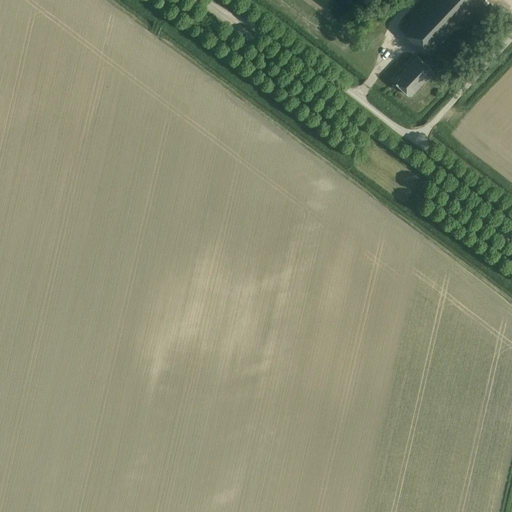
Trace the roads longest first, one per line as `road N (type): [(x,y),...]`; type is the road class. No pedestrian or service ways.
road 1 (unclassified): [(215,11),(511,237)]
road 2 (track): [(350,154),(144,0)]
road 3 (unclassified): [(415,141),(295,50),(215,11)]
road 4 (unclassified): [(415,141),(511,37)]
road 5 (unclassified): [(415,141),(511,213)]
